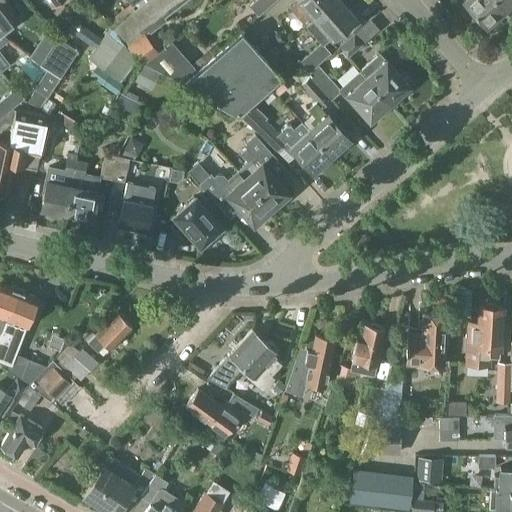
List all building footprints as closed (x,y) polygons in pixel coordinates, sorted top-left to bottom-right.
[(0,0),(0,30),(6,34),(1,28),(18,15),(5,0),(0,0)] [(143,0),(134,7),(110,26),(137,60),(139,57),(144,61),(146,62),(159,51),(144,32),(185,0),(143,0)] [(256,0),(250,6),(258,15),(274,0),(256,0)] [(312,20),(334,0),(296,0),(289,7),(306,26),(313,20),(312,20)] [(334,0),(312,20),(313,20),(306,26),(321,42),(300,61),(309,72),(320,62),(331,53),(324,45),(355,17),(340,0),(334,0)] [(504,7),(497,0),(464,0),(461,2),(470,12),(473,9),(486,24),(504,7)] [(137,60),(110,26),(88,57),(121,82),(137,60)] [(240,29),(196,68),(183,80),(239,110),(269,83),(278,94),(285,88),(276,77),(279,74),(240,29)] [(0,68),(1,70),(10,63),(0,50),(0,45),(9,39),(6,34),(0,30),(0,68)] [(355,34),(338,47),(346,56),(362,43),(355,34)] [(58,36),(40,64),(60,77),(78,50),(58,36)] [(172,40),(159,51),(146,62),(183,80),(196,68),(172,40)] [(403,72),(400,74),(380,51),(359,69),(365,75),(367,74),(390,100),(409,84),(408,83),(409,82),(410,80),(410,77),(409,75),(408,74),(407,73),(405,72),(403,72)] [(320,62),(309,72),(330,96),(340,87),(354,104),(356,101),(370,117),(378,111),(379,112),(381,113),(383,114),(385,114),(387,113),(388,112),(389,110),(390,107),(389,105),(388,103),(387,102),(390,100),(367,74),(365,75),(359,69),(340,86),(320,62)] [(143,63),(135,81),(148,87),(156,70),(143,63)] [(330,96),(309,72),(308,73),(309,76),(300,84),(315,101),(307,108),(317,119),(309,126),(331,151),(349,135),(321,104),(330,96)] [(29,100),(41,107),(48,95),(46,94),(37,88),(31,97),(29,100)] [(7,94),(0,100),(0,117),(12,107),(13,106),(16,104),(15,104),(7,94)] [(142,103),(138,101),(132,112),(136,114),(142,103)] [(0,126),(5,122),(13,124),(9,143),(0,141),(0,192),(1,193),(1,190),(6,191),(12,162),(37,167),(47,114),(12,107),(0,117),(0,126)] [(79,123),(59,110),(53,118),(74,131),(79,123)] [(303,120),(295,127),(290,122),(286,122),(281,127),(282,128),(279,131),(265,118),(256,127),(277,148),(286,139),(290,143),(312,168),(331,151),(309,126),(303,120)] [(237,168),(273,208),(288,195),(285,192),(288,190),(273,173),(276,171),(270,165),(278,157),(254,131),(243,141),(246,145),(240,150),(247,159),(237,168)] [(130,158),(134,159),(136,155),(138,156),(145,142),(133,135),(121,156),(130,158)] [(64,168),(64,171),(74,174),(77,158),(76,158),(77,154),(68,152),(64,168)] [(111,179),(115,155),(105,152),(100,175),(100,176),(111,179)] [(115,155),(111,179),(125,182),(130,158),(121,156),(115,155)] [(74,174),(65,212),(90,217),(100,176),(100,175),(84,171),(87,160),(77,158),(74,174)] [(49,165),(40,206),(65,212),(74,174),(64,171),(64,168),(49,165)] [(172,167),(169,180),(177,181),(182,178),(184,169),(172,167)] [(273,208),(237,168),(227,177),(222,172),(216,172),(213,174),(210,171),(198,181),(222,207),(230,200),(236,206),(238,204),(253,221),(256,218),(259,221),(273,208)] [(125,186),(117,222),(128,224),(128,227),(145,230),(146,228),(151,202),(153,192),(154,186),(126,180),(125,186)] [(220,224),(194,194),(173,213),(178,218),(171,224),(184,238),(191,233),(199,242),(203,240),(207,244),(221,231),(217,227),(220,224)] [(0,333),(1,331),(19,286),(13,284),(9,285),(0,282),(0,333)] [(1,331),(0,333),(0,360),(4,363),(3,364),(15,370),(26,352),(14,345),(13,348),(8,345),(12,335),(11,335),(16,322),(25,325),(36,296),(27,292),(25,288),(19,286),(1,331)] [(466,364),(490,365),(491,357),(499,358),(499,356),(503,304),(478,303),(477,320),(468,320),(466,353),(466,364)] [(109,346),(131,324),(116,309),(86,339),(96,349),(104,341),(109,346)] [(442,366),(443,343),(448,344),(449,328),(444,328),(445,312),(424,311),(423,333),(408,332),(406,364),(442,366)] [(359,338),(353,356),(350,367),(373,373),(386,328),(367,323),(363,339),(359,338)] [(252,327),(224,358),(207,377),(213,380),(215,382),(225,387),(229,380),(239,368),(243,363),(266,340),(252,327)] [(296,357),(285,388),(296,392),(301,379),(325,384),(335,336),(330,335),(330,332),(322,330),(321,333),(316,332),(312,348),(308,347),(305,359),(296,357)] [(262,390),(275,377),(272,374),(282,363),(273,355),(278,351),(266,340),(243,363),(239,368),(262,390)] [(81,379),(90,370),(99,361),(83,346),(80,349),(72,342),(57,357),(81,379)] [(29,358),(21,377),(29,383),(31,381),(46,365),(29,358)] [(31,381),(50,399),(53,396),(54,397),(73,378),(53,359),(46,365),(31,381)] [(498,362),(496,402),(502,402),(510,402),(511,389),(511,362),(498,361),(498,362)] [(343,381),(348,366),(340,363),(335,378),(343,381)] [(279,379),(272,387),(278,392),(285,385),(279,379)] [(200,386),(187,403),(225,432),(241,411),(243,409),(253,415),(259,408),(254,405),(226,387),(225,387),(215,382),(211,390),(227,400),(224,405),(200,386)] [(378,416),(384,388),(369,384),(362,411),(359,410),(357,422),(367,425),(369,425),(373,414),(378,416)] [(18,401),(30,409),(41,394),(28,385),(18,401)] [(402,392),(384,388),(378,416),(401,421),(403,413),(397,412),(402,392)] [(283,393),(280,404),(285,405),(288,395),(283,393)] [(257,419),(268,425),(273,415),(262,410),(257,419)] [(31,442),(41,426),(19,412),(0,442),(4,445),(5,449),(11,453),(15,451),(17,453),(26,439),(31,442)] [(511,414),(494,413),(494,414),(494,437),(496,437),(504,437),(505,444),(511,443),(511,413),(511,414)] [(373,414),(369,425),(359,452),(400,453),(401,425),(402,421),(401,421),(378,416),(373,414)] [(213,437),(207,447),(223,457),(229,447),(213,437)] [(303,473),(311,443),(306,442),(303,454),(291,451),(286,469),(303,473)] [(256,451),(253,457),(260,460),(263,454),(256,451)] [(156,472),(146,466),(141,473),(109,452),(83,493),(114,511),(116,511),(120,505),(131,511),(156,472)] [(431,456),(418,455),(417,478),(429,479),(431,456)] [(478,455),(478,467),(495,467),(495,455),(478,455)] [(303,477),(326,485),(332,466),(309,458),(303,477)] [(493,474),(493,486),(511,486),(511,465),(510,465),(509,474),(493,474)] [(409,507),(413,474),(353,467),(349,500),(409,507)] [(156,472),(131,511),(130,511),(179,511),(186,500),(165,487),(169,480),(156,472)] [(223,511),(224,510),(221,509),(225,502),(223,500),(229,490),(211,479),(205,490),(191,511),(223,511)] [(511,486),(493,486),(493,487),(490,487),(489,507),(511,507),(511,486)] [(414,498),(414,497),(412,497),(411,511),(422,511),(432,511),(433,499),(414,498)]
